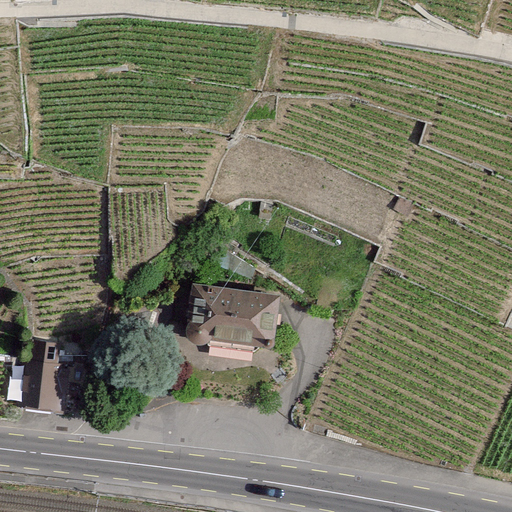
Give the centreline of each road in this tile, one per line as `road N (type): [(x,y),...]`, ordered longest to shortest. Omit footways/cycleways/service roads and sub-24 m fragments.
road 1 (track): [(0,5),(329,22),(511,55)]
road 2 (primary): [(0,447),(441,511)]
